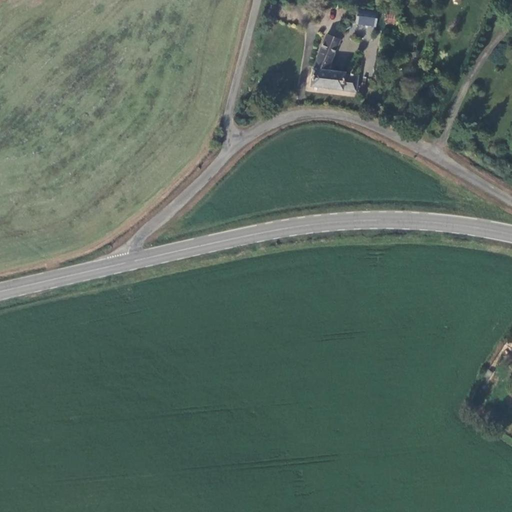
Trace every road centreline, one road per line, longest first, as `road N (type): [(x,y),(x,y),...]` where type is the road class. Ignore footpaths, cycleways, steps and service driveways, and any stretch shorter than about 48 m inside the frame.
road 1 (secondary): [(511,234),(425,221),(329,222),(121,263)]
road 2 (unclassified): [(511,200),(376,126),(326,113),(286,116),(231,151)]
road 3 (unclassified): [(231,151),(140,235),(121,263)]
road 4 (unclassified): [(257,0),(227,117),(231,151)]
road 5 (secondary): [(121,263),(0,292)]
